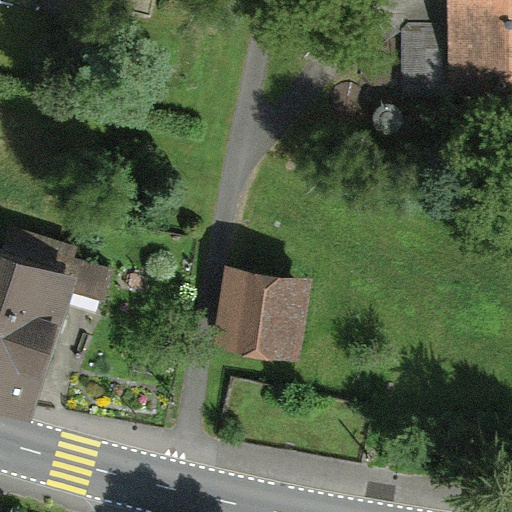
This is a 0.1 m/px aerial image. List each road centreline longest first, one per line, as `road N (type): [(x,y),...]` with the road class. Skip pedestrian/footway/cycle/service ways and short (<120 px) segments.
road 1 (residential): [(187,492),(233,171),(273,0)]
road 2 (primary): [(0,440),(187,492)]
